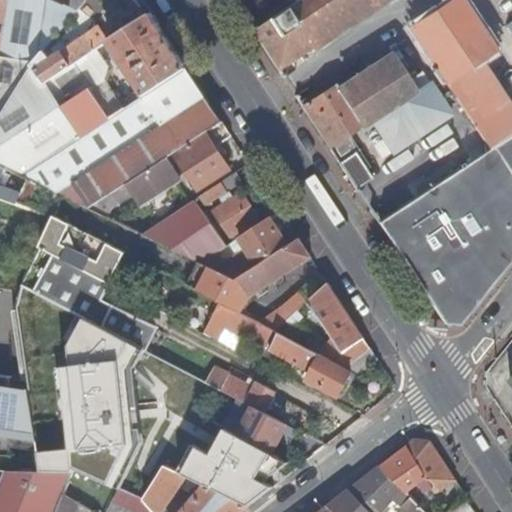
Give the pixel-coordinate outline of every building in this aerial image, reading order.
[(46,49),(47,0),(0,0),(0,119),(33,65),(34,62),(44,50),(46,49)] [(47,0),(46,49),(81,8),(87,0),(47,0)] [(91,18),(102,5),(96,0),(87,0),(81,8),(91,18)] [(269,18),(251,30),(261,45),(277,70),(385,0),(297,0),(290,5),(269,18)] [(449,0),(408,27),(444,82),(480,60),(494,50),(461,0),(449,0)] [(131,75),(144,95),(154,88),(187,67),(174,48),(151,12),(110,39),(109,40),(129,71),(123,74),(126,78),(131,75)] [(93,30),(103,44),(109,40),(110,39),(101,25),(93,30)] [(93,30),(87,34),(97,48),(98,48),(103,44),(93,30)] [(52,58),(44,50),(34,62),(33,65),(46,82),(47,81),(75,63),(97,48),(87,34),(52,58)] [(129,71),(109,40),(103,44),(98,48),(110,67),(105,78),(125,107),(144,95),(131,75),(126,78),(123,74),(129,71)] [(75,63),(91,87),(105,78),(110,67),(98,48),(97,48),(75,63)] [(321,94),(301,107),(327,146),(344,135),(369,119),(391,153),(450,115),(428,81),(413,91),(389,55),(323,98),(321,94)] [(511,107),(480,60),(444,82),(489,148),(511,132),(511,107)] [(63,104),(91,87),(75,63),(47,81),(63,104)] [(125,107),(105,78),(91,87),(63,104),(47,81),(46,82),(33,65),(0,119),(0,161),(24,174),(51,157),(79,138),(125,107)] [(172,118),(206,96),(196,81),(187,67),(154,88),(144,95),(125,107),(79,138),(51,157),(24,174),(59,191),(172,118)] [(215,110),(206,96),(172,118),(59,191),(90,207),(162,160),(175,152),(222,121),(215,110)] [(215,146),(232,135),(222,121),(175,152),(183,165),(198,189),(230,168),(215,146)] [(511,132),(489,148),(377,222),(444,323),(458,325),(511,257),(511,132)] [(355,151),(344,135),(327,146),(337,162),(355,151)] [(372,178),(355,151),(337,162),(355,189),(372,178)] [(162,160),(164,162),(170,173),(183,165),(175,152),(162,160)] [(197,290),(210,266),(201,261),(144,233),(90,207),(59,191),(24,174),(0,161),(0,195),(54,215),(42,245),(110,282),(125,252),(197,290)] [(175,180),(170,173),(164,162),(129,184),(140,202),(175,180)] [(242,179),(237,171),(199,196),(205,204),(242,179)] [(259,216),(262,222),(269,217),(280,210),(276,202),(258,215),(242,191),(213,210),(230,236),(259,216)] [(226,245),(195,199),(144,233),(201,261),(218,250),(226,245)] [(287,244),(269,217),(262,222),(226,245),(218,250),(225,260),(214,267),(236,278),(287,244)] [(249,296),(310,256),(298,237),(287,244),(236,278),(214,267),(210,266),(197,290),(220,302),(275,332),(304,305),(296,296),(274,313),(249,296)] [(123,308),(131,293),(110,282),(42,245),(25,285),(111,331),(123,308)] [(225,260),(218,250),(201,261),(210,266),(214,267),(225,260)] [(316,342),(310,350),(343,367),(370,348),(346,312),(328,283),(311,299),(333,337),(321,349),(316,342)] [(52,471),(64,472),(45,327),(200,409),(205,400),(232,414),(239,399),(221,389),(201,379),(150,351),(111,331),(25,285),(17,308),(36,451),(38,470),(40,471),(42,471),(52,471)] [(296,296),(304,305),(307,303),(299,294),(296,296)] [(220,302),(204,332),(248,356),(252,349),(272,360),(276,352),(305,370),(311,373),(308,377),(307,380),(338,397),(351,371),(343,367),(310,350),(275,332),(220,302)] [(123,308),(111,331),(150,351),(160,333),(163,328),(123,308)] [(212,360),(160,333),(150,351),(201,379),(209,364),(212,360)] [(354,372),(375,356),(370,348),(343,367),(351,371),(354,372)] [(209,364),(201,379),(221,389),(229,374),(209,364)] [(0,454),(7,455),(9,446),(36,451),(26,377),(17,377),(17,375),(0,372),(0,454)] [(254,387),(229,374),(221,389),(239,399),(253,406),(265,413),(276,391),(257,381),(254,387)] [(129,477),(123,488),(142,497),(143,498),(165,464),(185,474),(207,485),(248,505),(275,484),(265,469),(212,444),(210,448),(88,384),(77,406),(89,412),(77,435),(139,467),(132,479),(129,477)] [(271,452),(286,424),(265,413),(253,406),(238,435),(271,452)] [(437,493),(456,480),(449,469),(431,442),(417,439),(381,467),(395,482),(410,472),(418,483),(421,481),(427,478),(434,489),(437,493)] [(161,511),(160,511),(185,474),(165,464),(143,498),(154,511),(161,511)] [(393,498),(406,511),(425,511),(395,482),(381,467),(371,474),(358,485),(330,507),(336,511),(382,511),(391,503),(389,501),(393,498)] [(56,511),(64,493),(72,472),(64,472),(52,471),(42,471),(40,471),(38,470),(6,468),(0,483),(0,511),(56,511)] [(430,491),(434,489),(427,478),(421,481),(425,489),(430,491)] [(238,511),(248,505),(207,485),(183,511),(238,511)] [(121,488),(116,499),(137,509),(143,511),(154,511),(143,498),(142,497),(123,488),(121,488)] [(64,493),(56,511),(89,511),(91,510),(64,493)] [(143,511),(137,509),(116,499),(109,511),(143,511)] [(471,511),(466,502),(447,511),(471,511)]
